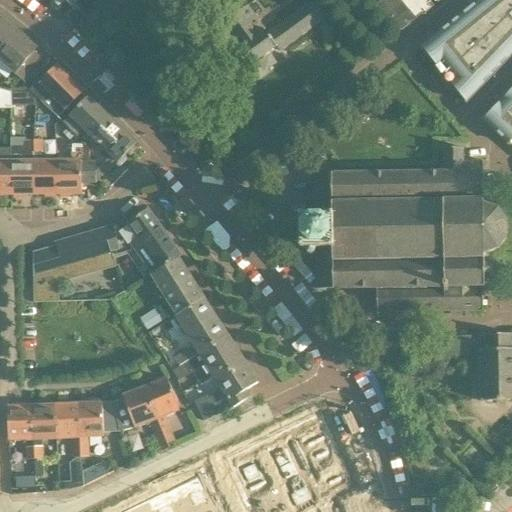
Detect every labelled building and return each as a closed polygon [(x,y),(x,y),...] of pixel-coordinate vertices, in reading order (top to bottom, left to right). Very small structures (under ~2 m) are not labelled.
[(62,0),(71,8),(78,0),(62,0)] [(216,0),(223,10),(229,19),(224,22),(242,46),(236,51),(248,68),(277,47),(280,52),(329,16),(317,0),(314,0),(267,34),(247,6),(243,9),(237,0),(216,0)] [(415,20),(398,0),(385,0),(381,3),(378,0),(370,0),(398,34),(415,20)] [(398,0),(415,20),(432,6),(427,0),(398,0)] [(511,0),(481,0),(421,48),(436,67),(443,61),(458,80),(450,85),(465,104),(511,57),(509,56),(511,52),(511,45),(511,44),(511,0)] [(0,54),(18,33),(1,18),(0,18),(0,54)] [(30,56),(33,54),(37,49),(18,33),(0,54),(0,62),(25,84),(41,66),(30,56)] [(83,91),(57,67),(41,85),(38,82),(30,91),(34,95),(58,118),(83,91)] [(511,90),(482,121),(511,149),(511,90)] [(30,91),(7,92),(7,107),(35,106),(34,95),(30,91)] [(95,161),(96,182),(117,161),(118,162),(127,154),(129,156),(136,149),(133,147),(136,144),(88,97),(62,123),(76,136),(84,129),(106,150),(94,161),(95,161)] [(9,161),(10,195),(34,195),(34,141),(24,141),(24,138),(8,138),(9,152),(9,161)] [(57,161),(56,161),(42,161),(42,140),(34,141),(34,195),(57,195),(57,161)] [(57,161),(57,195),(81,194),(81,184),(96,184),(96,182),(95,161),(94,161),(89,162),(88,151),(82,144),(69,144),(70,151),(56,151),(56,161),(57,161)] [(316,289),(375,288),(482,287),(484,286),(484,284),(489,284),(493,281),(496,277),(498,273),(498,269),(496,264),(492,260),(488,258),(488,253),(496,250),(502,245),(507,237),(508,229),(506,221),(502,214),(495,209),(487,206),(487,201),(482,201),(481,162),(462,163),(462,149),(443,149),(443,168),(441,168),(441,173),(314,175),(314,216),(299,216),(299,249),(304,249),(304,250),(305,252),(307,253),(308,253),(315,253),(316,289)] [(0,195),(10,195),(9,161),(0,161),(0,195)] [(151,275),(177,257),(181,255),(148,210),(130,224),(128,222),(56,243),(57,245),(33,252),(33,288),(46,284),(47,287),(55,285),(53,279),(66,276),(117,261),(114,249),(126,245),(126,247),(132,245),(151,275)] [(204,299),(177,257),(151,275),(128,289),(133,298),(157,283),(177,315),(204,299)] [(46,284),(33,288),(34,303),(60,302),(59,302),(55,285),(47,287),(46,284)] [(482,287),(375,288),(375,312),(482,311),(482,305),(485,305),(486,300),(487,300),(487,296),(489,296),(489,291),(482,291),(482,287)] [(247,366),(204,299),(177,315),(175,316),(194,345),(173,359),(179,367),(184,364),(190,375),(206,365),(221,389),(208,398),(207,395),(193,402),(203,422),(216,416),(216,414),(233,406),(233,408),(250,396),(246,390),(257,383),(252,375),(255,374),(248,364),(247,366)] [(511,332),(511,335),(485,335),(485,350),(480,350),(480,386),(477,386),(477,398),(480,398),(480,401),(511,400),(511,332)] [(167,379),(145,387),(156,419),(164,438),(172,435),(164,416),(179,410),(167,379)] [(124,400),(112,403),(118,432),(135,428),(149,422),(159,449),(167,446),(164,438),(156,419),(145,387),(122,396),(124,400)] [(112,403),(78,404),(80,437),(103,436),(103,432),(118,432),(112,403)] [(56,438),(80,437),(78,404),(55,405),(56,438)] [(33,439),(56,438),(55,405),(31,406),(33,439)] [(8,441),(33,439),(31,406),(7,408),(8,441)] [(201,474),(123,511),(328,511),(322,498),(352,483),(318,412),(226,457),(225,456),(199,468),(201,474)] [(72,459),(81,458),(80,445),(71,445),(72,459)] [(80,445),(81,458),(88,458),(88,445),(80,445)] [(34,447),(34,458),(42,458),(43,458),(42,446),(34,447)] [(34,458),(34,447),(25,447),(26,460),(34,460),(34,458)] [(34,458),(34,460),(35,477),(43,477),(42,458),(34,458)] [(35,477),(15,478),(15,489),(35,489),(35,477)]
